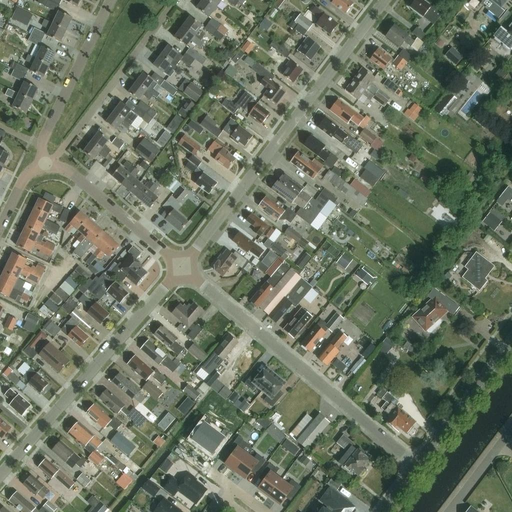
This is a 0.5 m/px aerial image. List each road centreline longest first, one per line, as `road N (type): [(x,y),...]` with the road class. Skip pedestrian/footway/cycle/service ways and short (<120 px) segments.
road 1 (residential): [(181,267),(385,0)]
road 2 (residential): [(416,464),(181,267)]
road 3 (residential): [(0,474),(181,267)]
road 4 (residential): [(175,0),(45,163)]
road 5 (residential): [(45,163),(45,131),(110,0)]
road 6 (residential): [(181,267),(72,174),(45,163)]
road 7 (tertiary): [(416,464),(511,337)]
